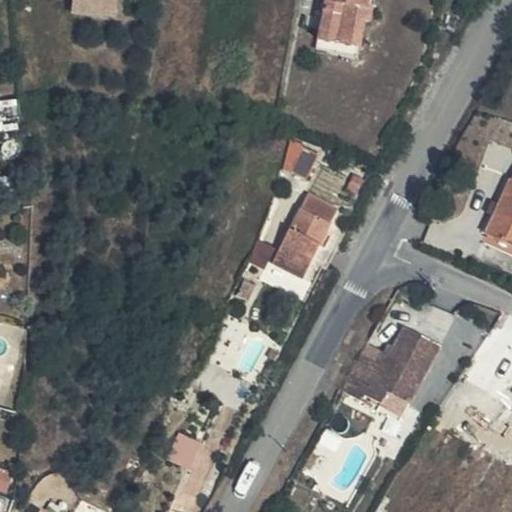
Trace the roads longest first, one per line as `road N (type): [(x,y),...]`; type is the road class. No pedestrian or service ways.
road 1 (unclassified): [(238,511),(381,247)]
road 2 (unclassified): [(510,0),(381,247)]
road 3 (residential): [(381,247),(511,304)]
